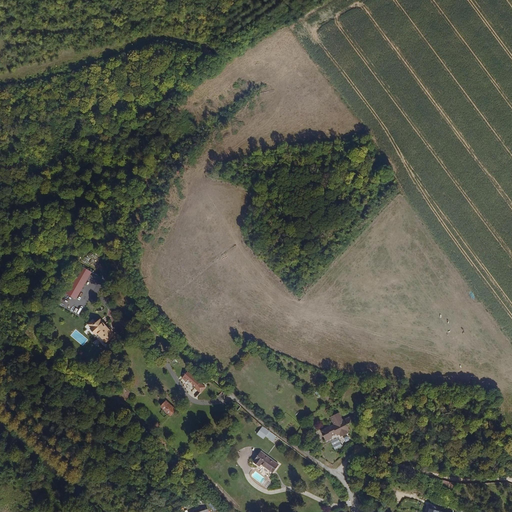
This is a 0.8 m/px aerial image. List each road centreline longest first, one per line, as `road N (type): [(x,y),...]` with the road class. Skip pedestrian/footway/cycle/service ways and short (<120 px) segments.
road 1 (track): [(222,386),(162,335),(120,262),(120,219),(163,101),(200,53),(205,0)]
road 2 (residential): [(358,511),(337,473),(222,386)]
road 3 (track): [(511,480),(454,479),(361,456),(337,473)]
